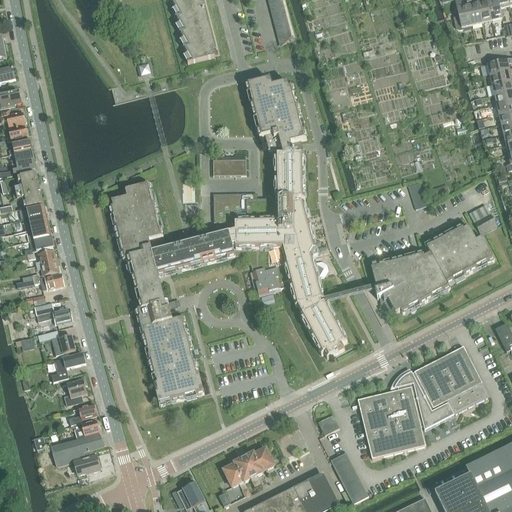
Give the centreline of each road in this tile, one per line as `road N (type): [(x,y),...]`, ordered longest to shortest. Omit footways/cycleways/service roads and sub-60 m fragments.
road 1 (tertiary): [(133,487),(68,250),(15,0)]
road 2 (residential): [(390,357),(326,222),(323,150),(296,67),(209,85),(204,144)]
road 3 (tertiary): [(133,487),(288,408)]
road 4 (tertiary): [(390,357),(511,293)]
road 5 (residential): [(204,144),(207,187),(251,186),(250,144)]
